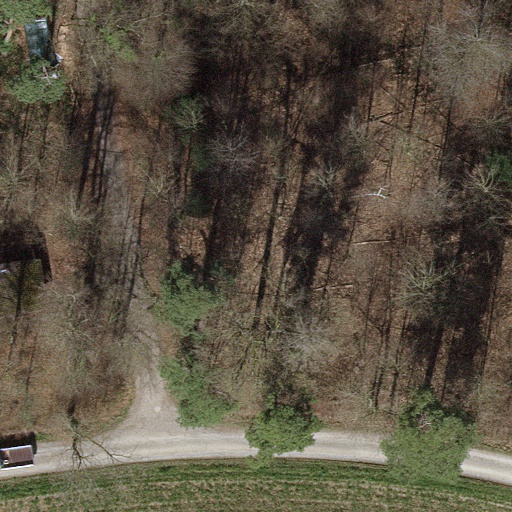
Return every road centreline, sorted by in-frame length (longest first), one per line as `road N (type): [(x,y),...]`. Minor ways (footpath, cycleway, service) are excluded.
road 1 (track): [(77,0),(160,443)]
road 2 (track): [(160,443),(241,436),(511,475)]
road 3 (track): [(0,462),(98,438),(160,443)]
